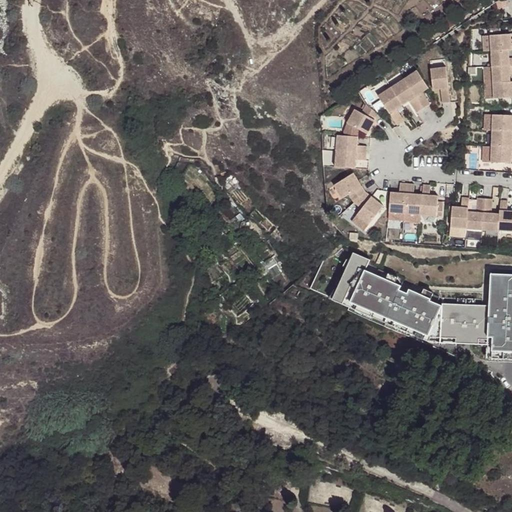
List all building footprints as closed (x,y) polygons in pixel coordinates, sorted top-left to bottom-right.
[(497,0),(498,0),(499,10),(504,9),(509,8),(507,0),(497,0)] [(511,37),(490,38),(491,53),(506,53),(509,53),(511,52),(511,45),(511,37)] [(483,54),(491,53),(490,38),(483,38),(483,54)] [(506,53),(491,53),(492,70),(511,68),(511,60),(509,61),(506,58),(506,53)] [(446,64),(431,66),(433,84),(441,83),(441,86),(443,101),(451,100),(446,64)] [(511,68),(492,70),(493,85),(507,84),(507,79),(510,76),(511,75),(511,68)] [(417,69),(404,77),(424,108),(430,103),(423,91),(421,88),(427,84),(417,69)] [(492,70),(483,70),(484,86),(493,85),(492,70)] [(404,77),(391,86),(401,101),(407,97),(409,100),(417,112),(424,108),(404,77)] [(507,84),(493,85),(494,101),(511,100),(511,84),(510,84),(507,84)] [(493,85),(484,86),(485,102),(494,101),(493,85)] [(401,101),(391,86),(378,95),(398,124),(404,120),(397,108),(395,105),(401,101)] [(379,114),(366,103),(366,104),(362,114),(355,110),(348,126),(344,133),(347,136),(360,137),(361,130),(370,134),(373,126),(370,125),(373,118),(376,120),(379,114)] [(485,133),(493,133),(494,117),(486,117),(485,133)] [(511,117),(494,117),(493,133),(511,133),(511,117)] [(511,133),(493,133),(492,149),(511,149),(511,133)] [(340,135),(338,151),(368,153),(369,146),(359,145),(360,137),(347,136),(340,135)] [(491,165),(492,149),(483,149),(482,164),(491,165)] [(511,149),(492,149),(491,165),(511,166),(511,159),(511,149)] [(338,151),(337,167),(357,168),(358,159),(368,160),(368,153),(338,151)] [(358,179),(354,174),(335,187),(344,199),(350,195),(355,203),(367,192),(363,186),(360,188),(356,181),(358,179)] [(404,221),(407,185),(400,185),(399,194),(391,194),(389,220),(404,221)] [(414,186),(407,185),(404,221),(404,222),(420,223),(421,217),(422,196),(414,196),(414,186)] [(436,218),(438,204),(438,198),(430,197),(430,187),(423,187),(422,196),(421,217),(436,218)] [(373,197),(367,192),(355,203),(362,209),(353,219),(364,230),(384,207),(378,201),(375,204),(370,199),(373,197)] [(469,204),(469,200),(462,200),(461,210),(452,209),(451,229),(467,230),(468,217),(469,204)] [(485,201),(477,200),(477,204),(476,214),(473,217),(468,217),(467,230),(466,231),(482,232),(482,231),(485,201)] [(492,202),(485,201),(482,231),(482,232),(498,234),(498,233),(499,220),(494,219),(491,216),(492,202)] [(508,204),(501,203),(499,216),(499,220),(498,233),(511,233),(511,213),(507,213),(508,204)] [(477,204),(469,204),(468,217),(473,217),(476,214),(477,204)] [(467,230),(451,229),(450,236),(466,237),(466,231),(467,230)] [(351,232),(350,240),(359,241),(359,233),(351,232)] [(372,261),(356,254),(337,298),(430,338),(487,342),(486,359),(499,360),(499,358),(508,359),(511,358),(511,275),(492,274),(490,302),(429,298),(367,272),(372,261)]
